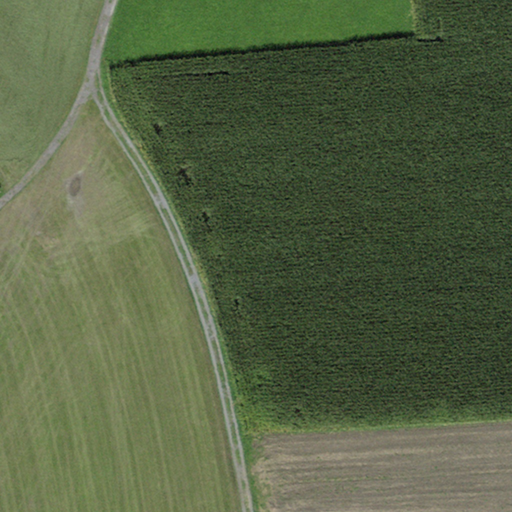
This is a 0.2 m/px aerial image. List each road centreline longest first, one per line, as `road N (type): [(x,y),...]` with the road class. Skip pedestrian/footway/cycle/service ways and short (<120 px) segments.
road 1 (track): [(98,87),(159,193),(209,308),(254,511)]
road 2 (track): [(122,0),(98,87),(57,156),(0,210)]
